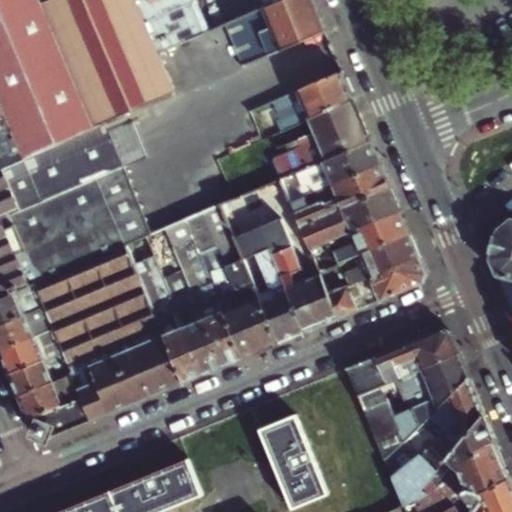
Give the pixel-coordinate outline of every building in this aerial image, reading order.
[(109,124),(178,93),(161,52),(207,32),(193,0),(47,0),(40,3),(38,0),(0,0),(0,93),(3,101),(23,150),(27,158),(109,124)] [(283,48),(327,29),(314,0),(282,0),(207,32),(161,52),(178,93),(200,83),(192,63),(264,31),(262,28),(263,25),(262,22),(267,20),(273,35),(277,33),(283,48)] [(236,151),(265,138),(311,118),(355,99),(344,71),(215,127),(223,146),(236,151)] [(23,150),(3,101),(0,93),(0,169),(27,158),(23,150)] [(311,118),(317,131),(361,112),(355,99),(311,118)] [(278,167),(283,179),(373,140),(361,112),(317,131),(299,139),(306,156),(278,167)] [(101,177),(127,165),(109,124),(27,158),(44,201),(101,177)] [(334,185),(360,174),(383,164),(373,140),(283,179),(288,193),(330,175),(334,185)] [(47,280),(33,266),(11,215),(44,201),(27,158),(0,169),(0,300),(37,284),(47,280)] [(327,214),(364,198),(392,187),(383,164),(360,174),(334,185),(340,198),(326,204),(325,201),(305,209),(301,199),(292,202),(302,224),(327,214)] [(127,165),(101,177),(129,245),(149,236),(157,233),(127,165)] [(44,201),(11,215),(33,266),(47,280),(129,245),(101,177),(44,201)] [(305,268),(290,232),(303,227),(302,224),(292,202),(288,193),(283,179),(244,195),(224,204),(233,226),(246,258),(258,253),(271,247),(277,261),(293,299),(306,331),(341,317),(333,300),(331,294),(322,273),(300,282),(296,273),(305,269),(305,268)] [(326,204),(340,198),(334,185),(320,190),(325,201),(326,204)] [(313,250),(355,232),(402,212),(392,187),(364,198),(327,214),(302,224),(303,227),(313,250)] [(244,357),(281,342),(267,309),(261,294),(253,276),(246,258),(233,226),(224,204),(169,228),(173,239),(177,248),(186,244),(195,240),(202,258),(209,274),(228,267),(238,290),(243,287),(248,301),(225,311),(234,332),(244,357)] [(355,259),(396,242),(412,235),(402,212),(355,232),(359,244),(350,248),(355,259)] [(511,220),(500,230),(498,236),(496,236),(492,252),(494,252),(493,259),(511,305),(511,220)] [(153,247),(173,239),(169,228),(157,233),(149,236),(153,247)] [(350,287),(359,283),(394,268),(421,257),(412,235),(396,242),(355,259),(346,263),(342,265),(336,267),(322,273),(331,294),(350,287)] [(226,365),(244,357),(234,332),(225,311),(219,297),(209,274),(202,258),(195,240),(186,244),(195,264),(198,272),(193,274),(199,288),(194,289),(199,301),(211,330),(226,365)] [(93,364),(166,333),(144,280),(129,245),(47,280),(37,284),(46,305),(57,332),(60,340),(65,351),(74,373),(83,397),(102,389),(93,364)] [(281,342),(306,331),(293,299),(277,261),(271,247),(258,253),(272,287),(277,287),(261,294),(267,309),(281,342)] [(206,373),(226,365),(211,330),(199,301),(194,289),(185,268),(178,251),(167,255),(183,294),(174,297),(180,312),(194,347),(206,373)] [(186,382),(206,373),(194,347),(180,312),(174,297),(169,285),(156,256),(147,260),(153,276),(144,280),(166,333),(186,382)] [(382,300),(410,288),(424,282),(428,274),(421,257),(394,268),(359,283),(364,294),(378,288),(382,300)] [(296,273),(300,282),(322,273),(318,262),(305,268),(305,269),(296,273)] [(193,274),(198,272),(195,264),(185,268),(194,289),(199,288),(193,274)] [(341,317),(368,306),(366,299),(364,294),(359,283),(350,287),(331,294),(333,300),(341,317)] [(0,324),(46,305),(37,284),(0,300),(0,324)] [(225,311),(248,301),(243,287),(238,290),(219,297),(225,311)] [(0,344),(4,354),(38,340),(35,331),(49,325),(52,334),(57,332),(46,305),(0,324),(0,344)] [(38,340),(52,334),(49,325),(35,331),(38,340)] [(424,369),(436,363),(461,353),(452,332),(444,328),(412,341),(424,369)] [(12,373),(51,357),(49,353),(45,354),(41,345),(46,343),(47,346),(54,343),(60,340),(57,332),(52,334),(38,340),(4,354),(12,373)] [(94,420),(186,382),(166,333),(93,364),(102,389),(83,397),(94,420)] [(58,354),(65,351),(60,340),(54,343),(58,354)] [(399,379),(424,369),(412,341),(375,356),(388,384),(395,381),(399,379)] [(74,373),(65,351),(58,354),(51,357),(12,373),(21,395),(74,373)] [(413,435),(420,428),(424,424),(448,401),(471,377),(461,353),(436,363),(424,369),(399,379),(412,409),(407,410),(398,415),(385,385),(388,384),(375,356),(349,367),(390,458),(407,440),(413,435)] [(31,418),(83,397),(74,373),(21,395),(31,418)] [(425,476),(447,454),(486,415),(477,392),(471,377),(448,401),(424,424),(438,438),(421,455),(407,440),(390,458),(406,494),(415,486),(425,476)] [(407,410),(412,409),(399,379),(395,381),(407,410)] [(94,420),(83,397),(31,418),(39,437),(48,440),(94,420)] [(297,507),(330,493),(307,437),(299,415),(265,430),(280,466),(297,507)] [(435,475),(437,479),(480,451),(497,440),(486,415),(447,454),(425,476),(429,480),(435,475)] [(413,435),(419,441),(426,434),(420,428),(413,435)] [(481,511),(500,490),(511,477),(511,475),(497,440),(480,451),(437,479),(435,475),(429,480),(425,476),(415,486),(426,511),(481,511)] [(122,511),(160,511),(205,494),(191,459),(114,490),(122,511)] [(511,511),(511,477),(500,490),(481,511),(511,511)] [(122,511),(114,490),(61,511),(122,511)]
